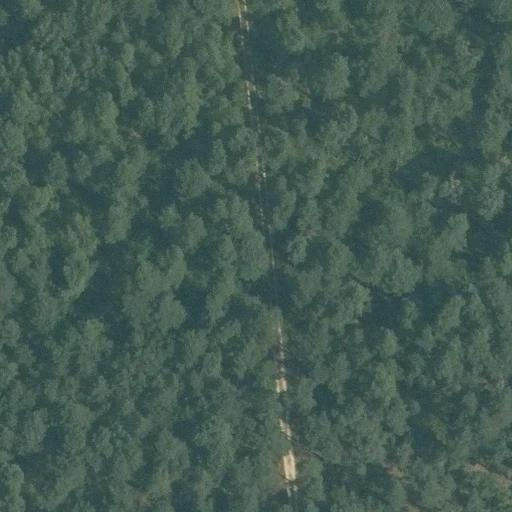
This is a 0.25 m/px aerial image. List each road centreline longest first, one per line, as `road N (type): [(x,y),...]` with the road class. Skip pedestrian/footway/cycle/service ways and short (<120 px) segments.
road 1 (track): [(228,0),(282,511)]
road 2 (track): [(244,154),(511,91)]
